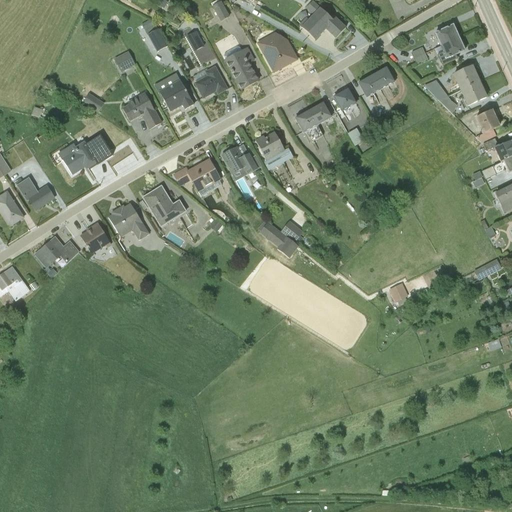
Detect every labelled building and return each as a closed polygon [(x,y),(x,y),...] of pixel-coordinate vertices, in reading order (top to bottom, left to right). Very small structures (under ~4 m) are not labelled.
[(164,0),(161,0),(159,5),(164,8),(167,1),(164,0)] [(219,0),(218,0),(210,5),(220,22),(229,17),(219,0)] [(306,18),(299,26),(314,41),(325,29),(336,39),(345,29),(335,19),(333,21),(312,2),(306,9),(313,15),(308,20),(306,18)] [(153,22),(143,27),(156,52),(167,46),(153,22)] [(458,38),(452,25),(435,34),(441,46),(458,38)] [(195,32),(186,38),(194,52),(204,46),(195,32)] [(258,43),(273,73),(296,60),(286,40),(275,33),(258,43)] [(434,49),(440,63),(464,51),(458,38),(441,46),(434,49)] [(225,60),(241,91),(258,82),(248,65),(254,61),(247,48),(241,51),(239,48),(237,48),(225,55),(223,57),(226,60),(225,60)] [(413,59),(424,54),(421,48),(411,54),(413,59)] [(127,52),(113,60),(120,73),(135,65),(127,52)] [(413,59),(416,65),(427,60),(424,54),(413,59)] [(204,71),(193,78),(196,82),(194,83),(203,99),(215,92),(217,95),(226,89),(214,68),(205,73),(204,71)] [(381,91),(395,83),(386,68),(372,76),(381,91)] [(477,83),(470,68),(453,75),(460,91),(477,83)] [(372,76),(358,84),(367,99),(381,91),(372,76)] [(447,97),(436,80),(424,86),(439,101),(447,97)] [(179,81),(159,92),(170,113),(182,106),(184,110),(193,106),(179,81)] [(460,91),(467,106),(483,99),(477,83),(460,91)] [(342,112),(356,104),(348,89),(333,97),(342,112)] [(122,109),(129,122),(142,116),(150,130),(161,124),(144,93),(127,103),(128,106),(122,109)] [(88,94),(82,104),(98,113),(104,104),(88,94)] [(452,114),(456,105),(451,101),(447,97),(439,101),(452,114)] [(317,126),(331,118),(323,103),(309,111),(317,126)] [(34,108),(31,115),(39,118),(42,110),(34,108)] [(309,111),(295,118),(304,134),(306,133),(311,142),(323,136),(317,126),(309,111)] [(474,119),(482,135),(475,138),(480,143),(496,136),(493,129),(499,126),(492,111),(474,119)] [(356,129),(347,134),(354,147),(364,141),(356,129)] [(262,154),(266,161),(263,163),(268,172),(293,158),(288,149),(284,151),(274,133),(268,136),(268,137),(264,139),(263,137),(255,141),(259,149),(259,151),(260,154),(262,154)] [(99,137),(85,146),(96,163),(95,164),(97,166),(112,156),(99,137)] [(493,148),(500,163),(503,161),(511,156),(511,146),(510,142),(503,145),(503,144),(498,146),(494,139),(483,144),(487,152),(493,148)] [(58,154),(72,175),(84,168),(85,170),(95,164),(96,163),(85,146),(81,140),(72,145),(75,149),(68,153),(65,149),(58,154)] [(226,151),(222,153),(221,157),(235,181),(257,169),(248,155),(242,159),(236,149),(229,152),(226,151)] [(0,171),(3,177),(10,172),(0,155),(0,171)] [(511,156),(503,161),(508,173),(511,170),(511,156)] [(209,161),(188,173),(186,169),(174,176),(180,187),(191,181),(197,193),(198,192),(201,198),(221,186),(218,181),(220,181),(209,161)] [(494,164),(484,167),(486,176),(497,173),(494,164)] [(479,171),(472,175),(475,181),(472,182),(475,188),(484,184),(481,178),(482,177),(479,171)] [(20,178),(14,182),(26,202),(29,200),(36,210),(54,198),(46,186),(37,192),(28,178),(22,182),(20,178)] [(511,185),(495,193),(504,213),(511,209),(511,185)] [(162,187),(143,199),(161,227),(186,212),(179,201),(172,205),(162,187)] [(23,218),(6,192),(0,196),(0,211),(10,226),(23,218)] [(116,213),(108,218),(120,238),(132,231),(138,241),(148,235),(130,205),(123,210),(124,211),(117,215),(116,213)] [(216,220),(209,228),(216,233),(217,231),(219,233),(224,227),(216,220)] [(485,230),(489,228),(484,220),(480,222),(485,230)] [(280,232),(282,234),(294,243),(303,233),(289,221),(280,232)] [(282,234),(280,232),(267,222),(260,230),(275,242),(282,234)] [(93,230),(80,238),(91,255),(105,246),(107,249),(111,246),(98,224),(92,228),(93,230)] [(489,228),(485,230),(489,239),(495,235),(491,227),(489,228)] [(55,238),(34,255),(46,269),(47,268),(60,257),(66,264),(79,253),(69,241),(63,247),(55,238)] [(184,254),(180,259),(189,265),(192,259),(184,254)] [(496,259),(473,271),(478,281),(501,269),(496,259)] [(0,276),(0,298),(8,292),(15,302),(29,292),(12,268),(0,276)] [(47,268),(46,269),(44,271),(50,279),(56,274),(52,269),(50,271),(47,268)] [(34,282),(29,286),(32,291),(38,287),(34,282)] [(401,284),(388,290),(394,303),(397,302),(399,305),(407,302),(405,298),(408,297),(401,284)] [(508,293),(503,296),(505,300),(510,297),(510,298),(511,296),(511,288),(507,291),(508,293)] [(491,295),(486,298),(490,306),(495,304),(491,295)] [(13,303),(12,311),(19,312),(20,304),(13,303)] [(10,319),(8,330),(15,332),(17,321),(10,319)]
